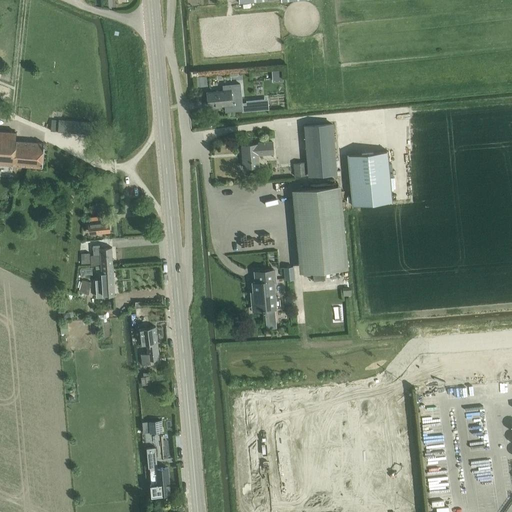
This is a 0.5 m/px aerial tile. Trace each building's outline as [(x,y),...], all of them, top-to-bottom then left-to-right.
[(224,92),(208,93),(209,106),(225,105),(226,111),(242,110),(242,112),(261,110),(261,105),(260,99),(257,100),(246,101),(246,103),(241,103),(240,90),(240,84),(223,86),(224,92)] [(308,175),(337,173),(333,124),(304,126),(308,175)] [(0,131),(0,163),(14,165),(41,167),(43,143),(16,141),(16,132),(0,131)] [(244,167),(258,166),(257,155),(273,154),(272,142),(259,143),(260,144),(242,145),(244,167)] [(352,205),(392,201),(388,151),(347,155),(352,205)] [(294,176),(306,176),(305,163),(294,163),(294,176)] [(340,185),(302,189),(310,271),(313,271),(324,270),(348,267),(340,185)] [(101,222),(101,216),(90,217),(91,226),(92,233),(110,232),(109,221),(101,222)] [(101,264),(113,264),(112,247),(101,248),(101,245),(93,245),(93,255),(91,255),(90,253),(81,253),(82,264),(91,263),(91,265),(101,264)] [(101,266),(96,266),(97,274),(101,274),(102,279),(114,279),(113,264),(101,264),(101,266)] [(293,266),(284,267),(285,280),(294,279),(293,266)] [(255,282),(254,282),(256,309),(275,308),(280,307),(279,296),(274,297),(273,281),(275,281),(274,270),(258,271),(259,282),(255,282)] [(324,270),(313,271),(314,281),(325,280),(324,270)] [(89,293),(92,281),(82,279),(80,291),(89,293)] [(114,279),(102,279),(102,281),(96,282),(97,293),(102,292),(103,296),(115,296),(114,279)] [(347,296),(352,295),(351,287),(349,287),(343,288),(343,296),(347,296)] [(68,323),(60,323),(61,334),(68,333),(68,323)] [(146,345),(158,344),(156,327),(138,329),(140,344),(146,343),(146,345)] [(158,344),(146,345),(147,353),(141,354),(142,365),(156,363),(156,359),(160,359),(158,344)] [(142,384),(151,383),(150,376),(149,376),(144,377),(141,377),(142,384)] [(150,421),(148,421),(149,433),(150,433),(162,432),(161,420),(153,421),(150,421)] [(155,447),(147,448),(148,467),(150,466),(150,473),(151,485),(150,485),(152,496),(170,494),(169,484),(168,467),(157,468),(155,447)]
